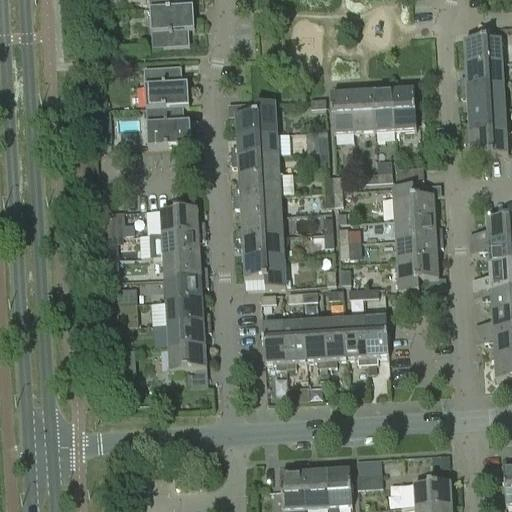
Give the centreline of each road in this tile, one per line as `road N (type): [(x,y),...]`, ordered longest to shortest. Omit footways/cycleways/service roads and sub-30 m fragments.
road 1 (tertiary): [(1,0),(31,452)]
road 2 (tertiary): [(51,450),(24,0)]
road 3 (residential): [(233,438),(216,179)]
road 4 (residential): [(233,438),(472,422)]
road 5 (residential): [(472,422),(460,193)]
road 6 (residential): [(51,450),(233,438)]
road 7 (residential): [(216,179),(212,105),(224,0)]
road 8 (residential): [(460,193),(454,24)]
